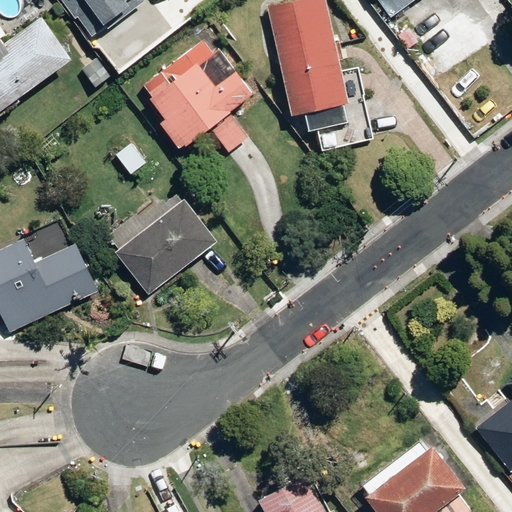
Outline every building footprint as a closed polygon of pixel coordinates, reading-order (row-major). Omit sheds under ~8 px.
[(145,1),(144,0),(59,0),(74,18),(78,15),(92,35),(107,24),(109,28),(145,1)] [(285,0),(275,3),(302,110),(357,95),(333,0),(285,0)] [(48,13),(0,46),(0,111),(79,55),(48,13)] [(0,37),(9,31),(0,18),(0,37)] [(216,124),(234,147),(252,133),(235,110),(260,90),(243,68),(225,82),(207,59),(219,50),(208,37),(150,82),(174,114),(168,118),(187,143),(192,139),(194,141),(216,124)] [(119,152),(135,172),(150,160),(134,140),(119,152)] [(117,253),(149,295),(216,242),(183,201),(117,253)] [(26,237),(0,248),(0,315),(7,332),(94,293),(73,245),(36,261),(26,237)] [(506,475),(511,470),(511,373),(505,379),(511,388),(511,396),(470,430),(506,475)] [(375,488),(392,511),(471,511),(474,511),(462,493),(476,481),(443,438),(375,488)] [(344,511),(341,505),(334,508),(315,469),(268,491),(278,511),(344,511)]
